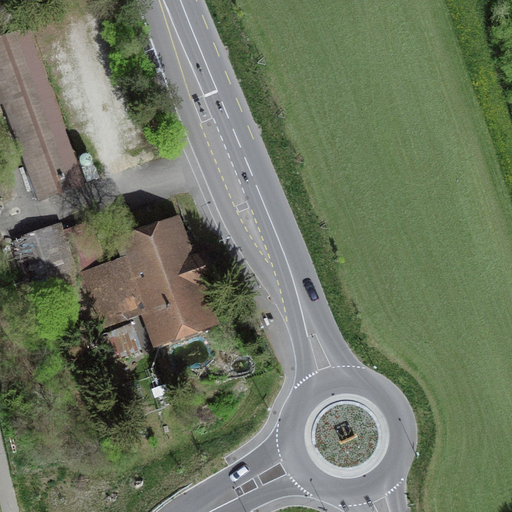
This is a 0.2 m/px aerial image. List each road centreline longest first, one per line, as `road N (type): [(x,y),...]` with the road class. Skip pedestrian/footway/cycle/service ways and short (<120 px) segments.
road 1 (primary): [(328,383),(175,0)]
road 2 (primary): [(369,489),(396,467),(401,416),(379,389),(328,383)]
